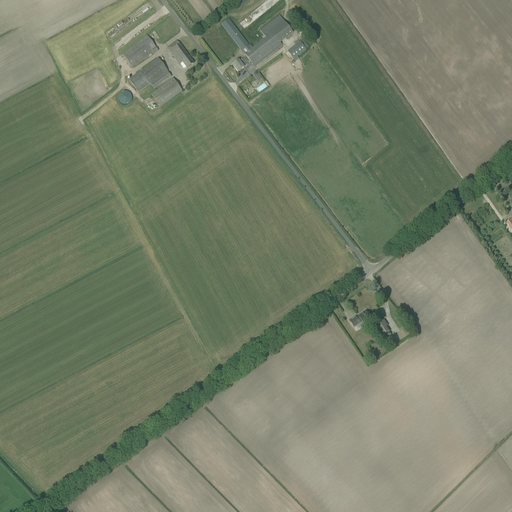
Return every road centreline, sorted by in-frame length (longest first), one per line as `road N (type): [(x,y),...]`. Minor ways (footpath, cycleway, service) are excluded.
road 1 (unclassified): [(41,511),(368,270)]
road 2 (unclassified): [(368,270),(160,0)]
road 3 (unclassified): [(368,270),(511,161)]
